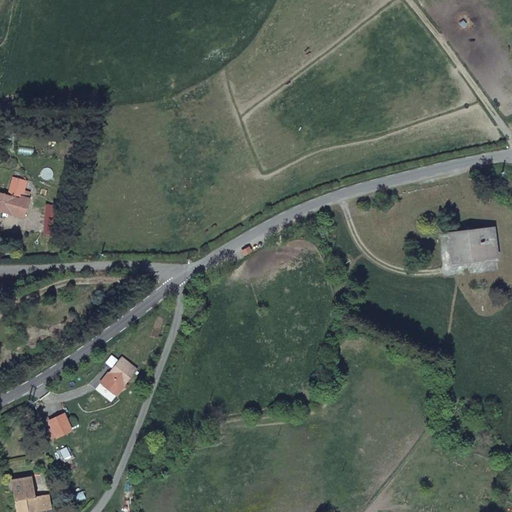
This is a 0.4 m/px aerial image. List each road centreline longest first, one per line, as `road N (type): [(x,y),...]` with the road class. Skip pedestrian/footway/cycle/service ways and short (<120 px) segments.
road 1 (unclassified): [(185,275),(290,214),(340,195),(511,154)]
road 2 (unclassified): [(185,275),(160,368),(117,478),(95,511)]
road 3 (unclassified): [(0,401),(85,351),(185,275)]
road 4 (residential): [(0,270),(125,265),(185,275)]
road 5 (track): [(511,141),(409,0)]
